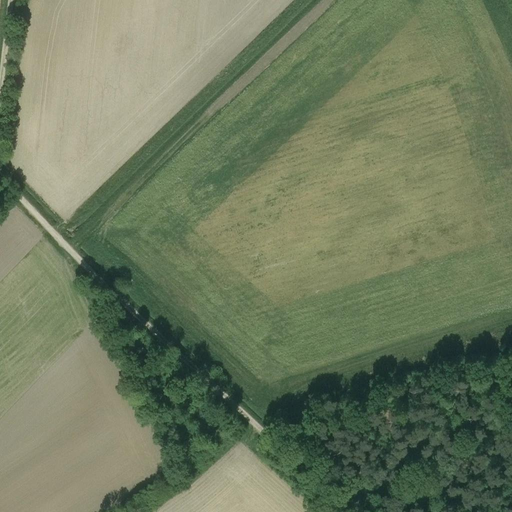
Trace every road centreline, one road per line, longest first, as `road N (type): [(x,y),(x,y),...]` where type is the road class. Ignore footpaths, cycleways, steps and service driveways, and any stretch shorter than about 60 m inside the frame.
road 1 (track): [(348,511),(0,178)]
road 2 (track): [(0,133),(13,0)]
